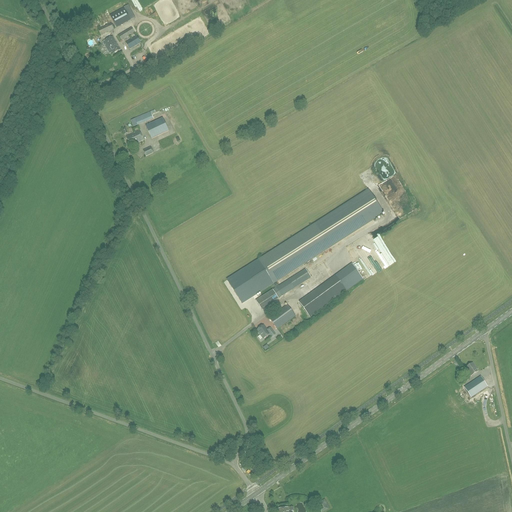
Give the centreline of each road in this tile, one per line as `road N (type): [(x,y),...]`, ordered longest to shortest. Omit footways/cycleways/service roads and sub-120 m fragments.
road 1 (unclassified): [(232,464),(246,440),(245,423),(39,0)]
road 2 (tertiary): [(255,493),(481,332)]
road 3 (unclassified): [(232,464),(0,378)]
road 4 (unclassified): [(511,459),(481,332)]
